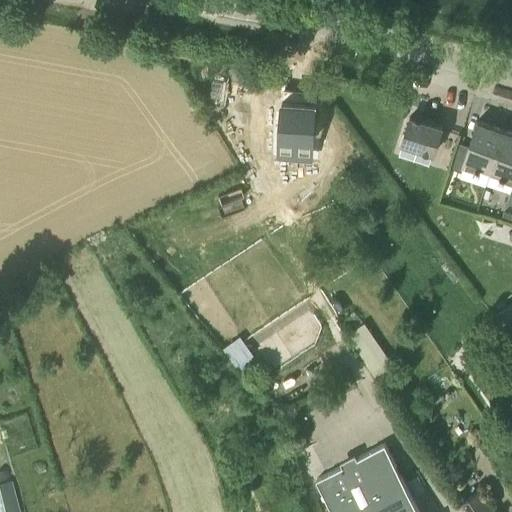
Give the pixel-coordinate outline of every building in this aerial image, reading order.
[(283,103),(282,103),(280,137),(314,139),(316,105),(311,104),(310,104),(284,103),(283,103)] [(434,153),(442,127),(410,117),(401,143),(403,143),(400,153),(421,159),(424,150),(434,153)] [(477,122),(469,148),(457,144),(450,168),(462,171),(464,164),(490,173),(504,130),(477,122)] [(511,133),(504,130),(490,173),(511,180),(511,192),(509,202),(511,202),(511,133)] [(511,337),(511,302),(494,316),(511,337)] [(511,374),(511,337),(494,316),(491,311),(482,318),(489,327),(486,330),(509,359),(502,364),(511,375),(511,374)] [(370,320),(354,329),(379,373),(395,364),(370,320)] [(244,334),(227,346),(240,364),(257,352),(244,334)] [(261,346),(276,368),(285,362),(271,339),(261,346)] [(423,511),(387,443),(358,458),(358,459),(344,466),(343,466),(325,475),(317,479),(334,511),(423,511)] [(20,511),(12,479),(0,482),(0,511),(20,511)] [(495,511),(481,490),(461,503),(466,511),(495,511)]
